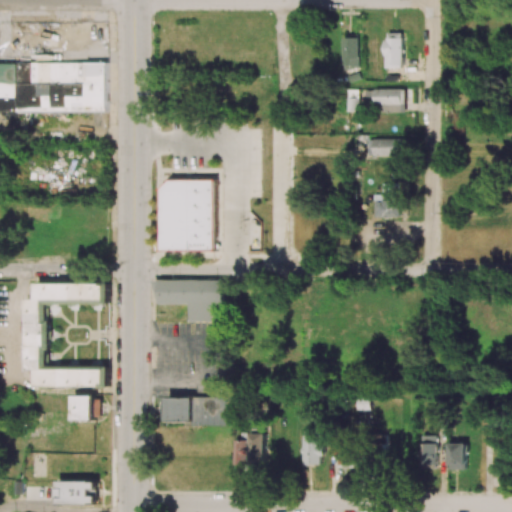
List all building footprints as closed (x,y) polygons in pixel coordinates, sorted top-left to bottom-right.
[(386,67),(403,67),(403,32),(385,32),(386,67)] [(343,37),(343,59),(339,59),(339,68),(360,68),(359,37),(343,37)] [(108,63),(0,61),(0,110),(108,112),(108,63)] [(406,89),(366,88),(366,109),(406,110),(406,89)] [(369,138),(369,155),(405,156),(405,139),(369,138)] [(217,179),(164,178),(163,249),(216,250),(217,179)] [(376,217),(401,217),(400,200),(376,201),(376,217)] [(224,279),(157,280),(157,304),(190,303),(190,321),(225,321),(224,279)] [(107,386),(108,369),(50,368),(50,303),(108,303),(108,283),(37,283),(37,299),(29,299),(28,370),(37,370),(37,386),(107,386)] [(169,397),(169,421),(193,421),(193,425),(235,425),(235,397),(169,397)] [(447,399),(437,400),(438,426),(448,426),(447,399)] [(250,464),(267,465),(268,434),(251,433),(250,464)] [(304,464),(323,464),(323,434),(304,435),(304,464)] [(421,468),(438,468),(437,435),(421,435),(421,468)] [(248,465),(249,440),(236,439),(235,465),(248,465)] [(337,466),(357,467),(357,440),(338,439),(337,466)] [(468,443),(450,443),(450,469),(467,469),(468,443)] [(98,480),(57,481),(57,504),(98,504),(98,480)]
